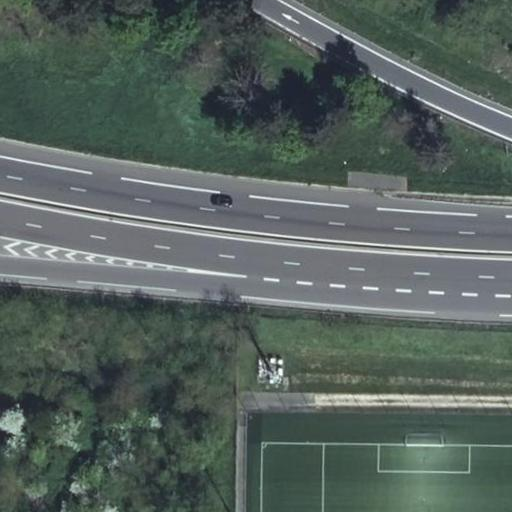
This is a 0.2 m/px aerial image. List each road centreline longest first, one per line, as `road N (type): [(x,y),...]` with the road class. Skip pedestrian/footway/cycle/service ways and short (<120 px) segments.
road 1 (trunk): [(511,233),(190,209),(0,176)]
road 2 (trunk): [(0,219),(167,249),(505,280)]
road 3 (trunk): [(0,265),(270,284),(505,280)]
road 4 (trunk): [(511,119),(460,101),(267,0)]
